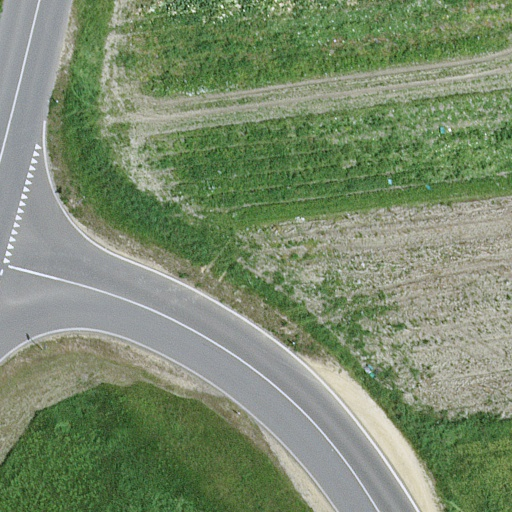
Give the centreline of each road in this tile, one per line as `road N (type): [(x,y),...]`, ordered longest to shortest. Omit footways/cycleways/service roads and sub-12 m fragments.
road 1 (tertiary): [(378,511),(307,415),(234,353),(120,297),(0,262)]
road 2 (tertiary): [(40,0),(0,158)]
